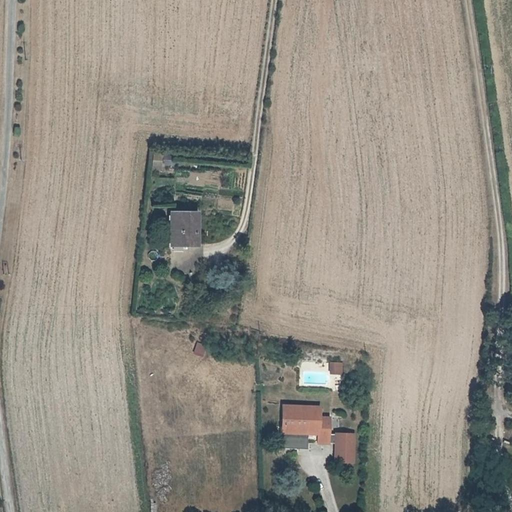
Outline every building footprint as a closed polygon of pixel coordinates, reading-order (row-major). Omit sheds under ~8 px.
[(171,247),(198,247),(198,215),(171,215),(171,247)] [(197,341),(193,353),(203,357),(207,345),(197,341)] [(343,363),(331,362),(330,373),(343,374),(343,363)] [(321,405),(281,403),(280,449),(309,450),(309,442),(328,443),(329,418),(321,418),(321,405)] [(354,464),(355,434),(335,434),(334,464),(354,464)]
